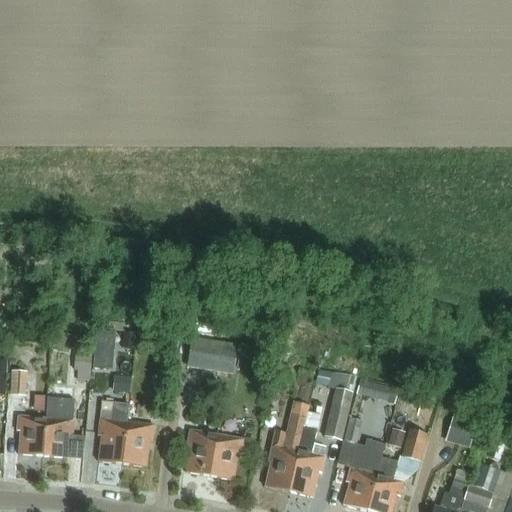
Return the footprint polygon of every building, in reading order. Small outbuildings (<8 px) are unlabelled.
[(192,339),(187,369),(233,376),(237,347),(237,346),(218,343),(192,339)] [(113,342),(97,340),(94,376),(110,377),(113,342)] [(77,356),(76,380),(88,381),(92,382),(94,357),(77,356)] [(26,396),(27,373),(12,372),(11,396),(26,396)] [(337,372),(334,385),(357,389),(359,376),(337,372)] [(113,393),(130,395),(132,378),(115,376),(113,393)] [(362,378),(357,395),(368,399),(373,384),(368,383),(369,380),(364,379),(362,378)] [(342,442),(348,420),(354,395),(337,391),(325,438),(342,442)] [(73,422),(75,402),(48,400),(46,420),(73,422)] [(110,403),(108,422),(127,424),(129,405),(110,403)] [(290,495),(310,407),(294,404),(287,435),(277,433),(274,447),(272,447),(268,464),(272,464),(266,489),(290,495)] [(312,456),(315,444),(318,431),(306,428),(310,407),(290,495),(313,500),(319,475),(322,476),(326,459),(312,456)] [(468,447),(476,423),(454,416),(446,440),(468,447)] [(43,459),(46,420),(19,418),(18,433),(21,434),(19,457),(43,459)] [(72,437),(73,422),(46,420),(43,459),(68,460),(69,437),(72,437)] [(348,420),(342,442),(356,446),(362,423),(348,420)] [(123,467),(128,424),(127,424),(108,422),(101,421),(99,438),(102,438),(99,464),(123,467)] [(153,444),(155,427),(128,424),(123,467),(147,469),(150,444),(153,444)] [(426,435),(409,430),(401,457),(419,462),(426,435)] [(389,447),(401,450),(405,434),(393,431),(389,447)] [(187,475),(211,479),(234,483),(239,458),(242,458),(245,441),(191,432),(188,449),(191,450),(187,475)] [(348,485),(351,485),(344,508),(358,511),(368,511),(383,460),(387,446),(371,442),(366,459),(356,456),(348,485)] [(500,462),(505,446),(493,442),(488,458),(500,462)] [(400,499),(404,485),(394,482),(399,464),(383,460),(368,511),(393,511),(397,498),(400,499)] [(498,471),(482,465),(475,486),(491,492),(498,471)] [(461,511),(469,489),(454,483),(449,495),(445,494),(440,510),(435,508),(433,511),(461,511)] [(469,489),(461,511),(488,511),(489,510),(494,497),(470,488),(469,489)]
